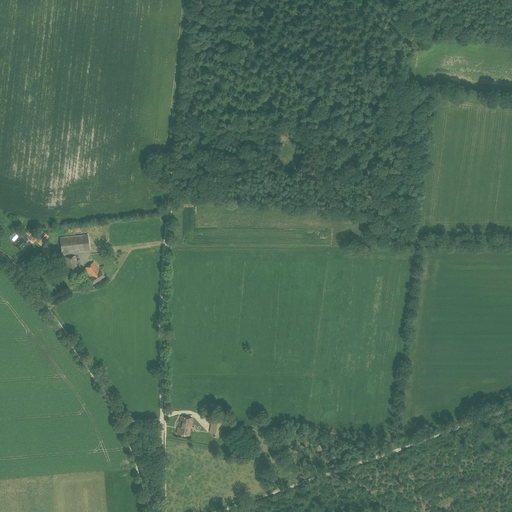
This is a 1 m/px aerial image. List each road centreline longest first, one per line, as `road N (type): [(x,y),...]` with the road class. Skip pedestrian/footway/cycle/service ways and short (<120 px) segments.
road 1 (track): [(160,417),(161,266),(191,0)]
road 2 (track): [(220,511),(511,406)]
road 3 (unclassified): [(123,423),(0,255)]
